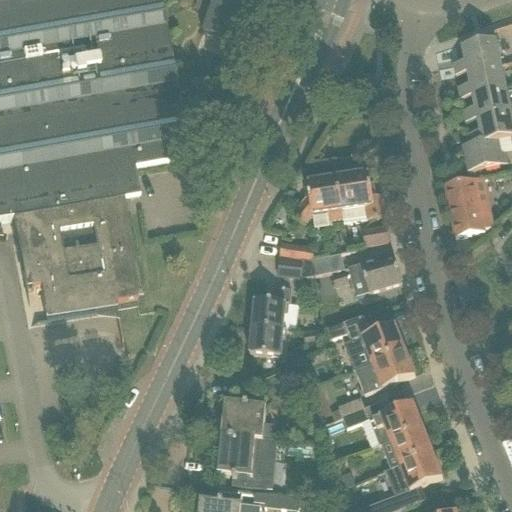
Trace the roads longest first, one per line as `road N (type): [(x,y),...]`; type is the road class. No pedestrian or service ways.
road 1 (tertiary): [(106,511),(332,0)]
road 2 (residential): [(511,484),(428,263),(406,97),(422,4)]
